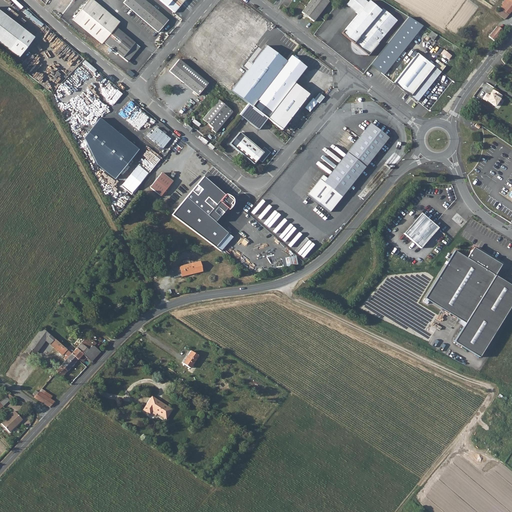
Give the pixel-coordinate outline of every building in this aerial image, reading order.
[(118,25),(89,0),(73,20),(102,44),(103,42),(127,62),(139,48),(115,27),(118,25)] [(168,20),(144,0),(125,0),(123,3),(158,32),(168,20)] [(186,0),(160,0),(176,13),(186,0)] [(326,0),(311,0),(302,12),(313,21),(328,2),(326,0)] [(341,34),(355,45),(355,46),(354,47),(353,50),(354,52),(356,54),(357,55),(361,55),(367,54),(395,19),(380,7),(378,10),(367,1),(366,2),(363,0),(348,0),(345,4),(357,14),(341,34)] [(511,11),(511,0),(504,0),(502,3),(501,2),(499,5),(501,7),(497,13),(505,20),(511,11)] [(0,43),(18,57),(34,37),(0,11),(0,43)] [(497,26),(489,36),(495,41),(503,31),(497,26)] [(236,86),(250,97),(279,56),(267,46),(236,86)] [(442,54),(450,58),(452,55),(444,50),(442,54)] [(417,53),(393,82),(417,101),(445,66),(438,61),(433,66),(417,53)] [(279,56),(250,97),(256,101),(251,107),(281,130),(308,95),(293,83),(305,68),(290,57),(286,62),(279,56)] [(206,83),(178,59),(168,70),(196,95),(206,83)] [(484,91),(480,96),(484,99),(485,98),(493,104),(500,93),(491,87),(489,91),(488,93),(484,91)] [(321,93),(316,99),(320,103),(325,97),(321,93)] [(219,100),(203,119),(213,128),(212,130),(215,133),(233,112),(219,100)] [(138,149),(99,118),(83,138),(97,165),(114,179),(138,149)] [(326,180),(322,177),(307,196),(329,214),(388,138),(370,124),(326,180)] [(171,138),(157,127),(149,136),(163,148),(171,138)] [(238,132),(229,144),(253,164),(257,158),(261,162),(270,151),(263,146),(261,150),(238,132)] [(172,182),(161,173),(149,187),(160,196),(172,182)] [(212,205),(198,193),(182,213),(196,224),(212,205)] [(421,213),(404,233),(420,248),(438,228),(421,213)] [(467,258),(455,250),(423,301),(427,304),(429,301),(460,320),(465,323),(463,326),(454,341),(479,357),(511,304),(511,285),(503,280),(495,275),(502,264),(473,247),(467,258)] [(203,271),(201,260),(180,265),(183,276),(203,271)] [(51,336),(42,328),(31,343),(39,349),(47,341),(51,336)] [(54,348),(59,343),(51,336),(47,341),(54,348)] [(86,337),(76,349),(86,358),(92,362),(101,352),(94,346),(96,344),(93,341),(90,341),(86,337)] [(62,356),(64,353),(67,356),(69,358),(72,354),(59,343),(54,348),(62,356)] [(76,349),(72,354),(78,360),(79,359),(83,362),(86,358),(76,349)] [(198,355),(190,349),(183,361),(191,367),(198,355)] [(72,354),(69,358),(66,361),(60,368),(65,374),(78,360),(72,354)] [(62,377),(65,374),(60,368),(57,372),(62,377)] [(52,396),(41,389),(39,392),(50,399),(52,396)] [(34,398),(49,408),(55,402),(50,399),(39,392),(34,398)] [(153,407),(166,416),(172,407),(152,393),(144,407),(150,411),(153,407)] [(12,413),(0,424),(0,425),(7,434),(20,421),(12,413)]
